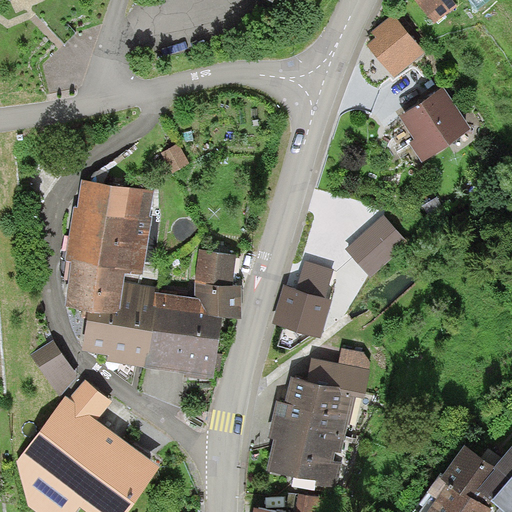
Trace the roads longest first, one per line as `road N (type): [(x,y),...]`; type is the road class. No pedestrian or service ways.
road 1 (residential): [(225,458),(109,392),(57,326),(49,292),(47,239),(59,198),(92,157),(148,119),(158,90)]
road 2 (tertiary): [(323,83),(266,254),(226,421),(225,458)]
road 3 (residential): [(323,83),(244,71),(158,90)]
